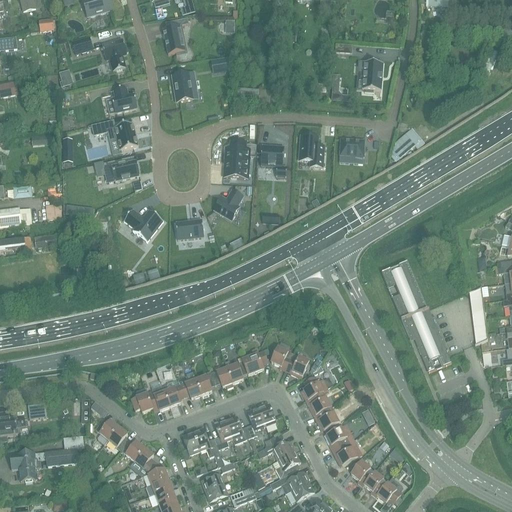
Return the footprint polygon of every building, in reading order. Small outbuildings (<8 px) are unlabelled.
[(20,0),(22,7),(24,14),(36,12),(33,0),(20,0)] [(113,12),(109,0),(85,0),(86,1),(83,2),(88,19),(113,12)] [(424,0),(424,8),(441,9),(441,0),(424,0)] [(323,4),(322,17),(331,18),(332,5),(323,4)] [(163,31),(168,57),(176,55),(177,58),(186,56),(180,28),(189,26),(188,20),(166,25),(167,31),(163,31)] [(40,24),(41,35),(54,33),(53,22),(40,24)] [(511,32),(505,30),(500,46),(511,49),(511,32)] [(93,52),(89,40),(72,45),(76,57),(93,52)] [(0,53),(17,52),(16,41),(0,42),(0,53)] [(123,42),(102,48),(106,63),(110,62),(113,73),(125,70),(122,58),(127,57),(126,55),(128,55),(126,47),(124,48),(123,42)] [(336,46),(335,54),(351,55),(352,47),(336,46)] [(212,63),(213,73),(232,70),(230,60),(212,63)] [(381,93),(383,65),(359,64),(358,74),(364,74),(363,92),(365,92),(365,94),(373,95),(373,92),(381,93)] [(197,92),(194,75),(173,78),(174,88),(175,94),(177,104),(195,101),(194,101),(193,101),(191,93),(197,92)] [(0,86),(0,95),(1,100),(19,97),(16,83),(0,86)] [(333,87),(331,103),(347,104),(348,97),(342,97),(339,93),(339,87),(333,87)] [(115,100),(112,101),(115,116),(138,111),(134,96),(128,97),(127,90),(114,94),(115,100)] [(246,90),(237,90),(236,104),(258,106),(259,96),(246,95),(246,90)] [(113,122),(92,127),(94,137),(108,134),(110,141),(117,139),(120,153),(121,153),(138,149),(133,126),(115,130),(113,122)] [(396,144),(392,159),(396,164),(400,160),(400,161),(415,149),(417,151),(424,145),(412,130),(396,144)] [(301,138),(299,163),(310,164),(310,169),(323,170),(325,148),(318,148),(319,139),(301,138)] [(73,141),(63,141),(64,164),(73,164),(73,141)] [(341,141),(340,158),(364,159),(365,143),(341,141)] [(226,150),(224,180),(248,181),(250,159),(256,159),(256,147),(246,146),(246,144),(231,144),(231,150),(226,150)] [(262,148),(261,168),(277,169),(276,180),(286,180),(287,169),(283,169),(284,150),(262,148)] [(112,169),(104,171),(108,185),(115,183),(115,184),(140,178),(136,163),(112,168),(112,169)] [(13,191),(8,192),(8,199),(14,200),(33,199),(32,187),(13,189),(13,191)] [(222,199),(214,213),(232,223),(240,209),(238,208),(243,199),(232,192),(227,202),(222,199)] [(45,208),(47,223),(61,221),(60,206),(45,208)] [(0,230),(22,228),(20,211),(0,212),(0,230)] [(133,212),(124,224),(125,224),(135,231),(133,233),(148,245),(148,244),(163,224),(164,224),(149,212),(148,213),(149,213),(143,220),(143,221),(139,218),(140,217),(134,213),(134,212),(133,212)] [(262,224),(262,225),(263,225),(271,225),(279,226),(279,225),(279,218),(280,217),(279,217),(271,217),(263,216),(263,217),(262,224)] [(202,222),(176,225),(178,243),(204,240),(202,222)] [(107,223),(93,223),(93,239),(107,239),(107,223)] [(35,240),(36,251),(63,248),(62,242),(67,241),(67,237),(35,240)] [(502,247),(510,249),(511,249),(511,238),(504,237),(502,247)] [(0,252),(23,250),(28,249),(27,239),(0,242),(0,252)] [(93,260),(84,260),(84,273),(93,273),(93,260)] [(406,321),(428,375),(452,365),(429,311),(427,312),(407,264),(382,275),(401,322),(406,321)] [(511,286),(511,285),(511,268),(501,270),(498,271),(499,277),(504,276),(505,287),(511,286)] [(507,302),(503,303),(511,301),(511,285),(511,286),(511,295),(506,296),(507,302)] [(477,288),(484,340),(495,338),(489,287),(477,288)] [(509,308),(510,318),(511,317),(511,301),(503,303),(503,309),(509,308)] [(280,371),(286,374),(294,356),(287,353),(290,348),(281,344),(279,350),(278,349),(271,364),(281,369),(280,371)] [(243,364),(247,376),(248,378),(264,372),(262,368),(268,366),(264,354),(258,356),(256,351),(252,353),(254,357),(242,362),(243,364)] [(294,356),(286,374),(298,380),(299,377),(302,379),(309,363),(294,356)] [(503,368),(511,366),(511,360),(502,362),(503,368)] [(225,365),(227,370),(233,386),(243,382),(242,378),(247,376),(243,364),(231,369),(229,364),(225,365)] [(227,370),(211,376),(216,388),(221,386),(223,390),(226,388),(228,391),(233,389),(232,386),(233,386),(227,370)] [(190,384),(180,388),(184,399),(190,397),(191,402),(202,398),(193,375),(187,377),(190,384)] [(211,376),(196,382),(202,398),(212,394),(210,390),(216,388),(211,376)] [(306,403),(328,392),(323,382),(318,385),(316,379),(304,385),(307,391),(303,392),(304,393),(301,394),(305,400),(307,399),(308,402),(306,403)] [(184,399),(180,388),(178,383),(175,385),(173,384),(168,386),(167,388),(168,392),(164,393),(170,409),(181,406),(179,401),(184,399)] [(151,392),(152,393),(147,395),(153,411),(158,409),(160,413),(170,409),(164,393),(162,388),(151,392)] [(136,394),(138,399),(131,401),(135,413),(141,411),(142,415),(153,411),(147,395),(145,391),(136,394)] [(314,418),(331,409),(324,395),(328,392),(306,403),(313,416),(315,414),(316,417),(314,418)] [(28,408),(30,421),(47,419),(45,406),(28,408)] [(258,410),(265,429),(276,425),(269,406),(258,410)] [(331,409),(314,418),(320,431),(323,430),(324,433),(339,425),(331,409)] [(247,429),(251,440),(257,438),(255,433),(265,429),(258,410),(248,414),(253,427),(247,429)] [(226,423),(233,441),(235,447),(245,443),(251,440),(247,429),(241,431),(236,419),(226,423)] [(17,429),(26,428),(25,421),(12,423),(12,422),(10,422),(10,421),(9,421),(9,422),(0,423),(0,443),(7,443),(6,438),(18,437),(17,429)] [(103,422),(97,430),(95,432),(101,437),(98,440),(98,442),(104,447),(108,442),(108,443),(119,429),(111,422),(108,426),(103,422)] [(214,441),(219,453),(229,449),(227,443),(233,441),(226,423),(215,427),(220,439),(214,441)] [(366,424),(359,430),(363,435),(370,430),(366,424)] [(329,448),(332,454),(354,442),(346,427),(327,437),(332,447),(329,448)] [(128,436),(119,429),(108,443),(119,452),(115,456),(117,458),(121,453),(129,443),(125,440),(128,436)] [(219,470),(221,469),(224,468),(219,453),(214,441),(208,444),(203,431),(193,435),(200,453),(206,451),(209,460),(214,459),(219,470)] [(190,457),(200,453),(193,435),(183,439),(190,457)] [(270,441),(273,446),(275,445),(284,441),(281,436),(270,441)] [(21,484),(23,484),(25,484),(26,486),(33,485),(33,483),(37,483),(36,472),(41,471),(40,463),(47,462),(48,469),(78,466),(76,452),(84,451),(83,439),(64,441),(65,453),(46,455),(34,457),(34,455),(18,457),(18,459),(11,460),(12,471),(19,471),(21,484)] [(354,442),(332,454),(339,466),(341,465),(343,468),(362,458),(354,442)] [(134,447),(129,443),(121,453),(134,464),(145,451),(137,444),(134,447)] [(273,454),(278,463),(295,454),(290,444),(278,451),(275,445),(273,446),(265,451),(268,457),(273,454)] [(154,458),(145,451),(134,464),(130,469),(138,476),(141,473),(143,471),(149,476),(150,477),(164,472),(151,461),(154,458)] [(281,482),(281,481),(291,476),(289,471),(301,464),(295,454),(278,463),(281,470),(276,473),(281,482)] [(363,489),(365,488),(364,487),(375,474),(362,463),(351,476),(359,483),(358,485),(363,489)] [(233,465),(221,469),(223,475),(235,470),(233,465)] [(206,468),(204,469),(194,472),(197,478),(208,474),(206,468)] [(165,471),(164,472),(150,477),(149,476),(143,478),(147,489),(151,487),(168,481),(165,471)] [(376,500),(378,498),(377,498),(388,485),(375,474),(364,487),(365,488),(373,494),(371,496),(376,500)] [(286,484),(291,494),(309,485),(304,475),(286,484)] [(202,484),(206,494),(224,487),(220,477),(202,484)] [(377,498),(378,498),(386,505),(389,502),(393,506),(402,496),(396,491),(400,487),(392,480),(388,485),(377,498)] [(151,487),(155,497),(172,490),(168,481),(151,487)] [(281,481),(281,482),(270,487),(273,493),(284,487),(281,481)] [(251,488),(254,494),(262,491),(259,485),(251,488)] [(309,485),(291,494),(297,504),(314,495),(309,485)] [(224,487),(206,494),(210,505),(228,498),(224,487)] [(155,497),(159,506),(176,500),(172,490),(155,497)] [(230,498),(232,503),(244,499),(242,493),(230,498)] [(244,499),(232,503),(234,509),(256,501),(254,495),(244,499)] [(159,506),(160,511),(172,511),(179,510),(176,500),(159,506)] [(304,511),(302,510),(300,511),(325,511),(328,509),(320,502),(311,511),(304,511)]
